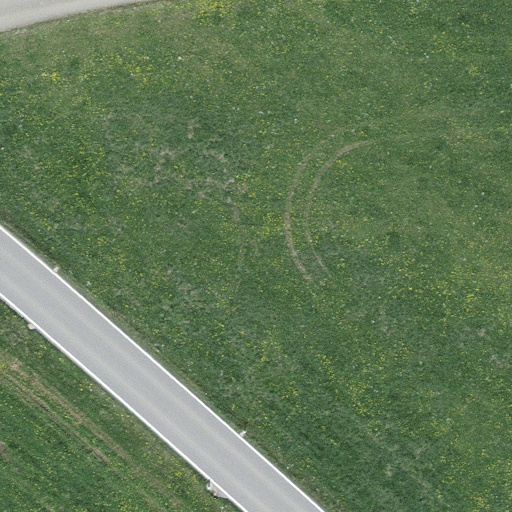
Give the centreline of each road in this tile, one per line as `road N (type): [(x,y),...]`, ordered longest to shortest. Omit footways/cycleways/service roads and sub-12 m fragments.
road 1 (tertiary): [(283,511),(0,260)]
road 2 (track): [(0,25),(161,0)]
